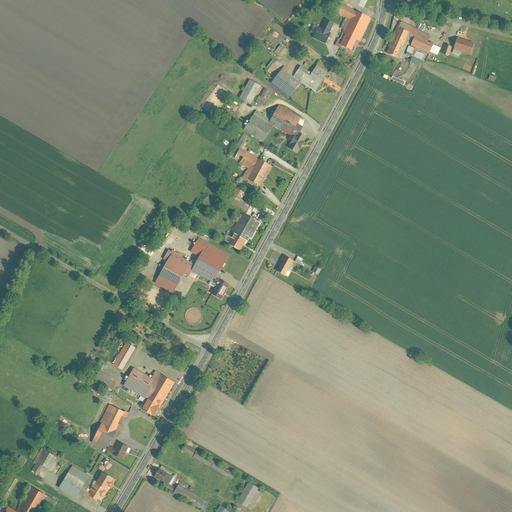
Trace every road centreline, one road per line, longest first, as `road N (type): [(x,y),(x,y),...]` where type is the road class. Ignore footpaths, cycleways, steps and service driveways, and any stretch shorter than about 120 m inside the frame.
road 1 (tertiary): [(208,350),(375,44),(385,4)]
road 2 (unclassified): [(0,228),(208,350)]
road 3 (tertiary): [(114,511),(208,350)]
road 4 (unclassified): [(511,36),(385,4)]
